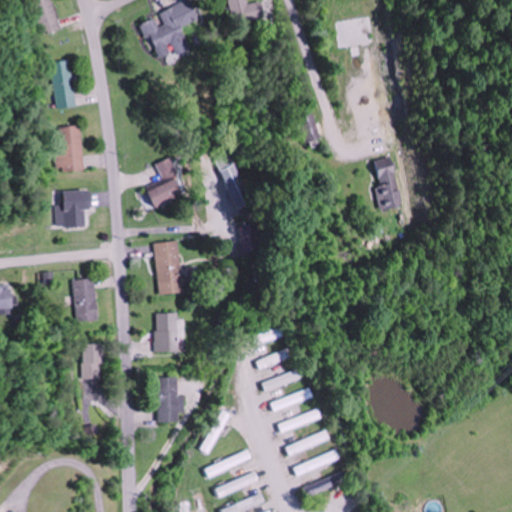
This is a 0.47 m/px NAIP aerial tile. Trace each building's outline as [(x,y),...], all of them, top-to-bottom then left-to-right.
[(32,0),(44,34),(62,28),(53,0),(32,0)] [(228,0),(233,24),(265,18),(262,2),(248,4),(247,0),(228,0)] [(161,14),(166,24),(160,27),(156,19),(144,24),(161,61),(193,47),(176,8),(161,14)] [(336,22),(341,49),(377,43),(373,16),(336,22)] [(52,63),(57,101),(76,99),(72,61),(52,63)] [(305,143),(321,139),(314,113),(299,117),(305,143)] [(58,128),(61,172),(86,171),(83,126),(58,128)] [(396,156),(375,160),(384,210),(405,207),(396,156)] [(148,187),(155,208),(186,197),(172,158),(158,164),(164,181),(148,187)] [(58,205),(57,227),(86,227),(86,209),(93,210),(93,192),(65,191),(65,205),(58,205)] [(180,241),(156,243),(161,295),(185,293),(180,241)] [(99,320),(97,279),(76,280),(77,320),(99,320)] [(12,289),(0,288),(0,307),(12,307),(12,289)] [(157,313),(157,352),(185,352),(185,313),(157,313)] [(287,335),(284,326),(256,338),(259,346),(287,335)] [(103,343),(84,343),(84,378),(103,378),(103,343)] [(259,360),(262,369),(296,358),(293,349),(259,360)] [(265,381),(267,390),(308,378),(306,369),(265,381)] [(182,377),(157,376),(157,421),(182,421),(182,377)] [(273,403),(277,412),(316,396),(312,387),(273,403)] [(281,425),(285,435),(325,417),(321,408),(281,425)] [(332,441),(330,432),(288,445),(290,454),(332,441)] [(254,459),(250,450),(207,468),(210,477),(254,459)] [(296,468),(300,477),(342,459),(338,450),(296,468)] [(350,481),(346,471),(304,488),(308,497),(350,481)] [(242,511),(268,501),(264,492),(224,510),(224,511),(242,511)]
